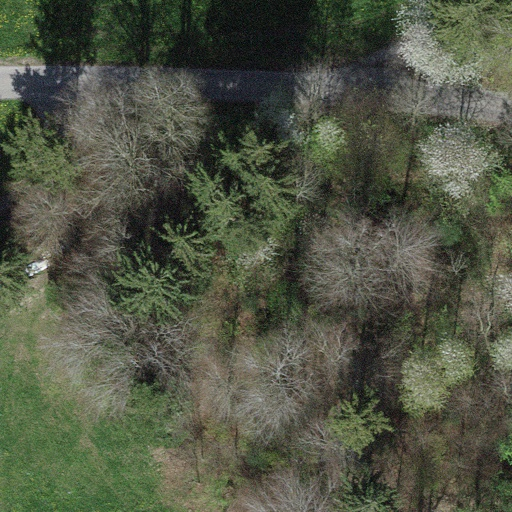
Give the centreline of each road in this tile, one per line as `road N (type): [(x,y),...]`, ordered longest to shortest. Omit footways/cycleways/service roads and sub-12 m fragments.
road 1 (residential): [(511,109),(300,87),(0,82)]
road 2 (track): [(300,87),(511,4)]
road 3 (track): [(119,81),(0,231)]
